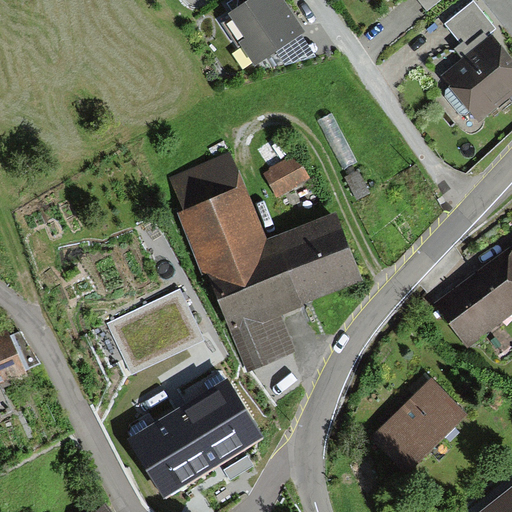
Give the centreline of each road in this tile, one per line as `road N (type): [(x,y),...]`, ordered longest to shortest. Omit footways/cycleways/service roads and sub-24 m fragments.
road 1 (tertiary): [(307,455),(317,404),(345,350),(470,209)]
road 2 (residential): [(0,293),(39,335),(110,475),(138,511)]
road 3 (residential): [(470,209),(318,0)]
